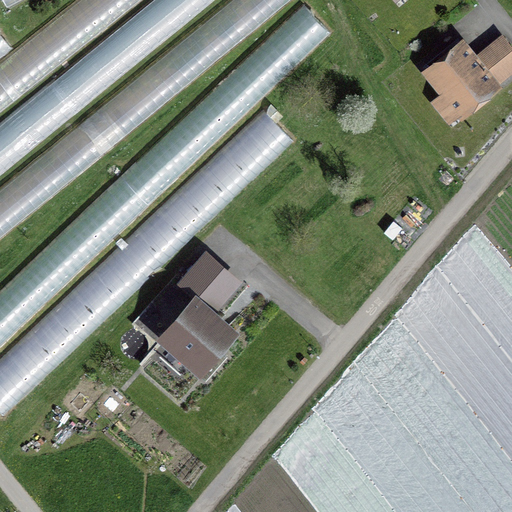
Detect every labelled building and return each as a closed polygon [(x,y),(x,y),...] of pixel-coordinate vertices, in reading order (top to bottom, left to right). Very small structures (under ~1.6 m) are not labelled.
[(0,343),(341,26),(317,0),(308,0),(0,287),(0,343)] [(0,230),(302,0),(237,0),(0,181),(0,230)] [(152,0),(0,121),(0,171),(216,0),(152,0)] [(0,109),(141,0),(78,0),(0,61),(0,109)] [(0,27),(0,59),(16,48),(0,27)] [(495,84),(511,69),(511,49),(502,36),(474,59),(462,43),(427,71),(461,114),(496,86),(495,84)] [(0,406),(5,412),(298,138),(268,106),(0,357),(0,406)] [(208,258),(186,284),(210,306),(233,280),(208,258)] [(199,367),(231,332),(196,301),(165,337),(199,367)]
